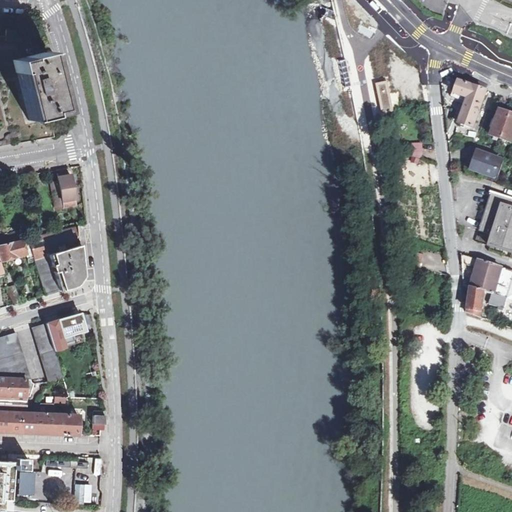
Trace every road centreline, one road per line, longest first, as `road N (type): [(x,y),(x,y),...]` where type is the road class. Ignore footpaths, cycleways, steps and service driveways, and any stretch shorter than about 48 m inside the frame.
road 1 (residential): [(112,511),(114,389),(104,297)]
road 2 (unclassified): [(440,47),(433,63),(454,244)]
road 3 (unclassified): [(457,335),(446,511)]
road 4 (unclassified): [(104,297),(87,147)]
road 5 (unclassified): [(87,147),(50,1)]
